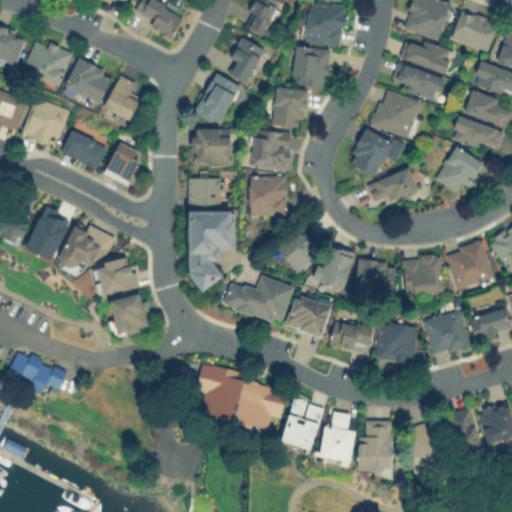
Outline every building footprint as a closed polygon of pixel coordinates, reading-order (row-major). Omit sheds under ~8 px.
[(168,34),(181,12),(158,0),(137,0),(130,13),(168,34)] [(276,0),(253,0),(241,23),(260,33),(276,0)] [(344,7),(308,0),(300,38),(337,45),(344,7)] [(448,0),(408,0),(400,26),(437,38),(448,0)] [(495,18),(459,7),(449,37),(485,49),(495,18)] [(0,59),(15,64),(23,31),(0,24),(0,59)] [(511,25),(506,24),(494,60),(511,66),(511,25)] [(450,47),(403,34),(397,58),(443,70),(450,47)] [(71,50),(34,35),(21,67),(57,82),(71,50)] [(262,46),(238,35),(223,69),(246,80),(262,46)] [(290,82),(324,84),(326,46),(292,44),(290,82)] [(98,101),(111,71),(75,55),(62,85),(98,101)] [(441,75),(394,60),(387,83),(433,98),(441,75)] [(470,83),(511,94),(511,69),(477,60),(470,83)] [(238,84),(213,70),(191,110),(216,124),(238,84)] [(102,107),(129,118),(138,95),(130,91),(134,81),(116,73),(102,107)] [(300,126),(304,87),(273,84),(269,123),(300,126)] [(404,136),(418,98),(381,85),(368,123),(404,136)] [(503,125),(511,104),(469,87),(461,109),(503,125)] [(0,123),(15,128),(25,96),(0,88),(0,123)] [(67,107),(32,95),(19,133),(54,145),(67,107)] [(495,150),(501,127),(455,115),(449,137),(495,150)] [(391,140),(363,125),(344,159),(372,174),(391,140)] [(190,160),(226,160),(226,134),(218,134),(218,126),(190,126),(190,160)] [(105,144),(69,127),(59,149),(94,167),(105,144)] [(288,131),(252,127),(248,164),(284,168),(288,131)] [(102,172),(126,181),(139,150),(116,140),(102,172)] [(480,161),(453,143),(432,175),(458,193),(480,161)] [(365,180),(373,203),(415,188),(407,165),(365,180)] [(284,213),(284,173),(246,173),(246,213),(284,213)] [(220,175),(186,175),(186,204),(220,204),(220,175)] [(0,198),(0,237),(24,238),(25,199),(0,198)] [(186,208),(186,283),(216,283),(216,259),(217,259),(217,247),(233,247),(233,208),(186,208)] [(511,220),(485,238),(507,270),(511,266),(511,220)] [(275,248),(292,268),(322,241),(305,221),(275,248)] [(71,223),(53,260),(75,270),(80,260),(87,264),(103,250),(111,233),(86,222),(83,229),(71,223)] [(481,238),(443,247),(452,286),(490,277),(481,238)] [(341,286),(352,252),(323,243),(312,278),(341,286)] [(404,294),(441,290),(437,252),(399,256),(404,294)] [(97,294),(136,285),(128,254),(90,263),(97,294)] [(391,292),(391,259),(353,259),(354,292),(391,292)] [(291,284),(259,272),(253,287),(229,279),(220,303),(278,323),(291,284)] [(114,333),(146,326),(138,291),(106,298),(114,333)] [(328,302),(292,292),(283,325),(319,335),(328,302)] [(473,341),(509,331),(502,305),(466,316),(473,341)] [(420,317),(429,355),(468,345),(459,307),(420,317)] [(327,343),(366,349),(370,324),(331,318),(327,343)] [(414,323),(377,320),(374,358),(411,361),(414,323)] [(56,387),(64,367),(15,348),(5,374),(41,388),(44,382),(56,387)] [(278,416),(284,387),(237,377),(239,368),(199,360),(193,389),(201,391),(196,414),(265,428),(268,414),(278,416)] [(321,402),(291,394),(279,440),(309,448),(321,402)] [(476,407),(485,445),(511,438),(511,420),(507,399),(476,407)] [(446,410),(456,449),(478,443),(468,404),(446,410)] [(355,413),(324,409),(318,455),(348,459),(355,413)] [(389,468),(389,417),(363,417),(363,431),(355,431),(355,468),(389,468)] [(414,472),(444,465),(433,418),(403,425),(414,472)]
